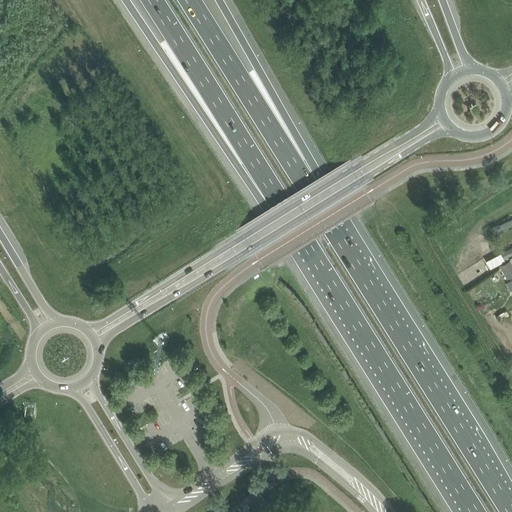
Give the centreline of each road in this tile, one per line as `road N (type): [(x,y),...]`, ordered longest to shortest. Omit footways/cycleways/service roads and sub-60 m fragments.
road 1 (secondary): [(97,348),(111,332),(450,128)]
road 2 (secondary): [(440,112),(85,329)]
road 3 (motorway): [(295,226),(475,511)]
road 4 (motorway): [(510,511),(338,236)]
road 5 (unclassified): [(257,260),(414,167),(478,159),(511,142)]
road 6 (motorway): [(126,0),(241,174),(295,226)]
road 7 (motorway): [(338,236),(188,0)]
road 8 (motorway): [(151,0),(295,226)]
road 9 (motorway): [(338,236),(296,136),(217,0)]
road 10 (unclassified): [(257,260),(212,297),(207,343),(279,431)]
road 11 (secondary): [(170,509),(91,375)]
road 12 (secondary): [(71,388),(152,511)]
road 13 (secondary): [(374,503),(325,448),(279,431)]
